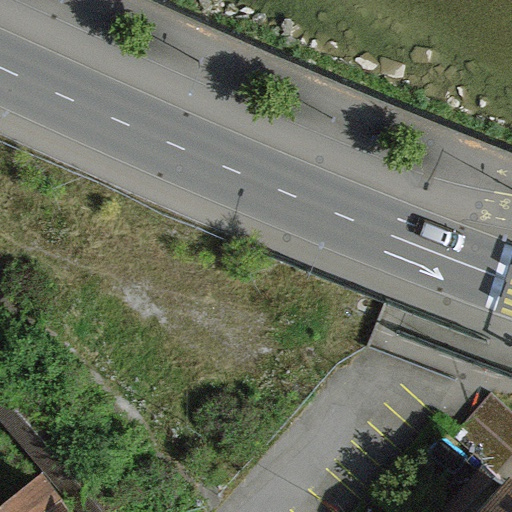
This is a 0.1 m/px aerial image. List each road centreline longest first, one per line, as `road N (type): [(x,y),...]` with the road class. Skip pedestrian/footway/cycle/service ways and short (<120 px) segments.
road 1 (primary): [(0,62),(511,272)]
road 2 (residential): [(407,377),(282,511)]
